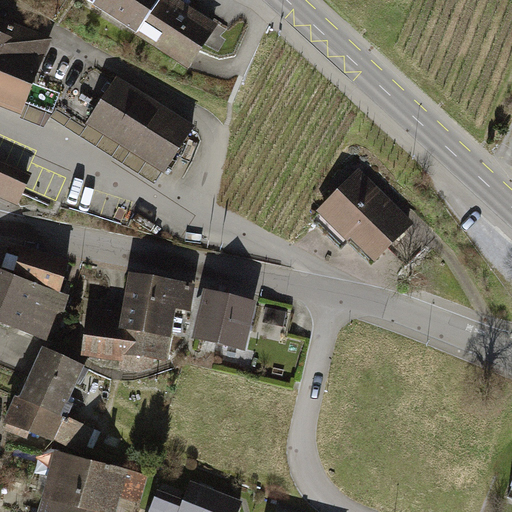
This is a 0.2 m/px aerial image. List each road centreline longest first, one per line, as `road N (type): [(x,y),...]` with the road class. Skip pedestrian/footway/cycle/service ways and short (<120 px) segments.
road 1 (residential): [(336,291),(0,224)]
road 2 (primary): [(288,0),(511,205)]
road 3 (residential): [(337,511),(310,484),(305,453),(336,291)]
road 4 (residential): [(511,351),(336,291)]
